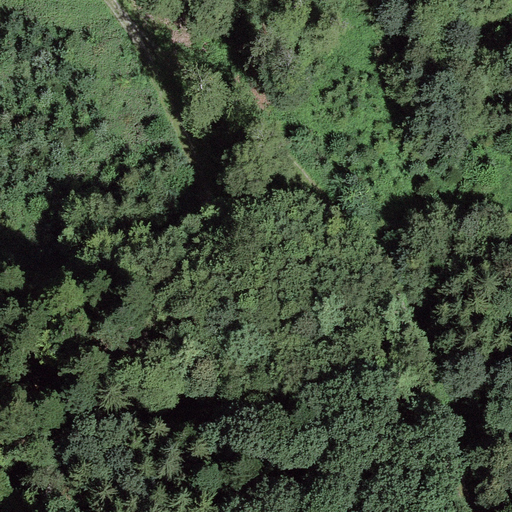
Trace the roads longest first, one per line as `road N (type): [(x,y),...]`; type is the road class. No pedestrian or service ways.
road 1 (track): [(464,511),(399,299),(353,226),(287,155),(121,23),(108,0)]
road 2 (track): [(331,203),(250,199),(209,212),(18,511)]
road 3 (track): [(209,212),(181,137),(121,23)]
